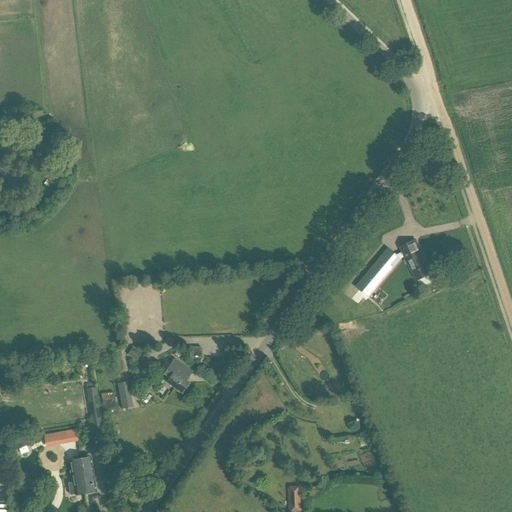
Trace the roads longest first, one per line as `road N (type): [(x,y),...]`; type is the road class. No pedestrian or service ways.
road 1 (unclassified): [(146,511),(416,134),(421,108),(414,86),(327,0)]
road 2 (track): [(406,0),(511,312)]
